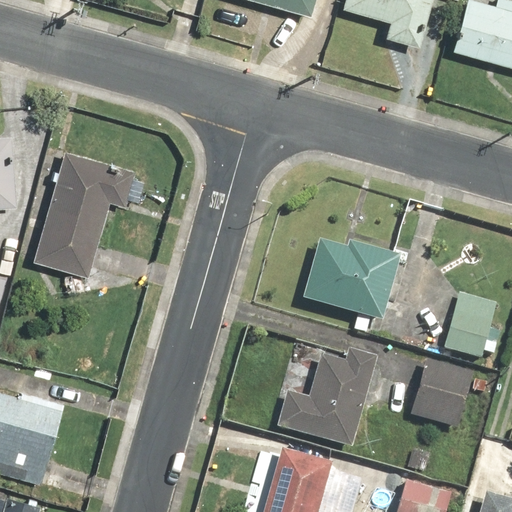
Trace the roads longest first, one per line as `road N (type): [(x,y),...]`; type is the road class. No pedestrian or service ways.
road 1 (residential): [(254,111),(144,511)]
road 2 (tertiary): [(254,111),(511,182)]
road 3 (tertiary): [(0,33),(254,111)]
